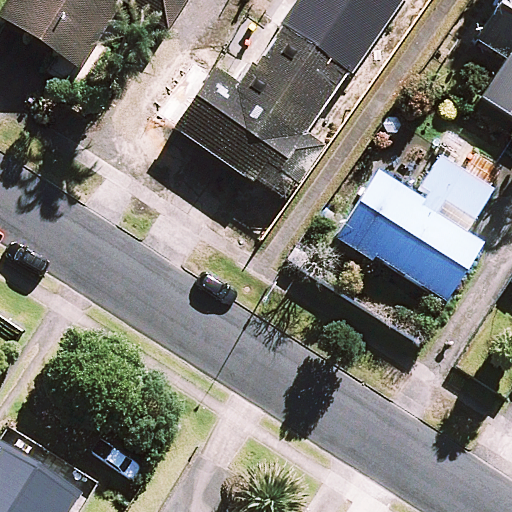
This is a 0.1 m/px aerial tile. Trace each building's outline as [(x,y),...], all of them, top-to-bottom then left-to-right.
[(184,0),(9,0),(0,14),(0,20),(75,70),(120,2),(164,31),(184,0)] [(265,0),(259,10),(244,0),(243,0),(213,45),(228,55),(216,73),(182,50),(141,110),(276,202),(381,49),(369,40),(396,0),(265,0)] [(511,0),(500,0),(473,41),(505,63),(480,99),(511,120),(511,0)] [(479,241),(371,178),(335,240),(443,303),(479,241)] [(0,511),(63,511),(75,495),(0,445),(0,511)]
